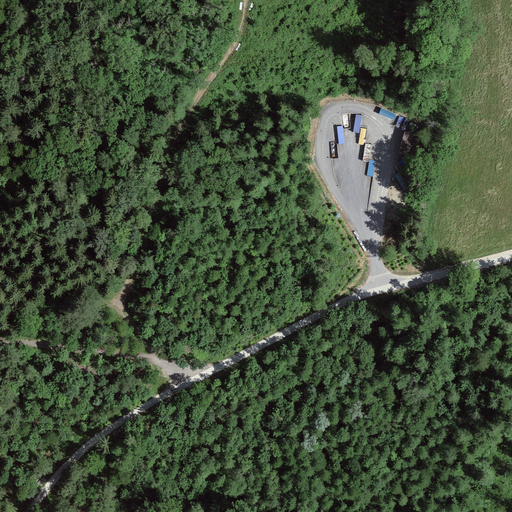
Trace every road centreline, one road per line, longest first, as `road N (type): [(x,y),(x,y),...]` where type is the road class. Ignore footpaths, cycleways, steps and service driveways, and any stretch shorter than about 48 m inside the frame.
road 1 (track): [(511,256),(352,298),(166,393),(83,449),(31,511)]
road 2 (track): [(178,368),(112,298),(170,141),(237,39),(246,0)]
road 3 (track): [(192,381),(178,368),(134,357),(0,340)]
